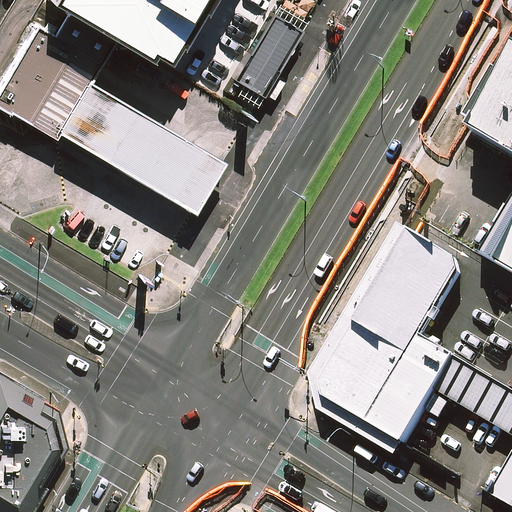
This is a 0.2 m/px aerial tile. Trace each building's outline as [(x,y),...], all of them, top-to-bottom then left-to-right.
[(193,0),(59,0),(143,52),(146,47),(159,55),(193,0)] [(309,0),(278,0),(276,4),(301,19),(311,1),(309,0)] [(67,8),(52,35),(99,63),(116,37),(67,8)] [(231,77),(261,96),(299,30),(269,11),(231,77)] [(87,80),(99,63),(52,35),(35,25),(0,82),(0,107),(7,112),(8,111),(54,138),(57,132),(87,80)] [(511,67),(473,135),(511,157),(511,67)] [(222,158),(87,80),(57,132),(191,209),(222,158)] [(511,271),(511,207),(484,255),(511,271)] [(369,424),(421,337),(462,275),(458,260),(412,234),(323,384),(327,401),(369,424)] [(438,391),(511,436),(511,390),(421,337),(369,424),(406,447),(438,391)] [(0,511),(29,511),(46,486),(42,483),(65,444),(56,407),(42,399),(0,374),(0,511)] [(511,462),(491,494),(511,506),(511,462)]
